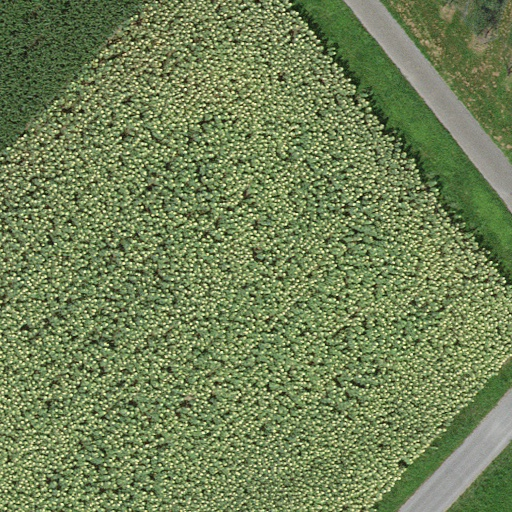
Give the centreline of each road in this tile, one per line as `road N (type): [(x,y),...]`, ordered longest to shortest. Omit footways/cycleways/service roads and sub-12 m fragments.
road 1 (track): [(511,198),(356,0)]
road 2 (track): [(423,511),(511,417)]
